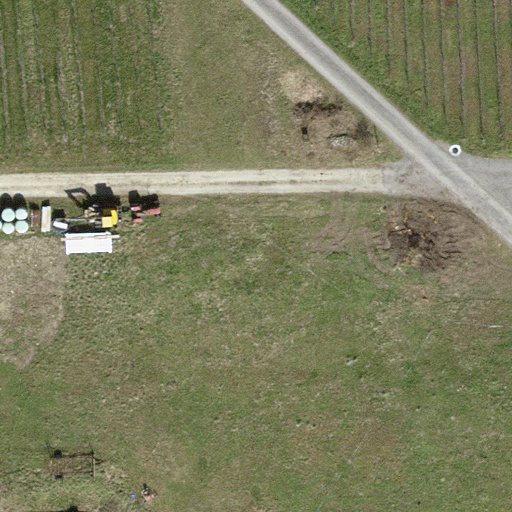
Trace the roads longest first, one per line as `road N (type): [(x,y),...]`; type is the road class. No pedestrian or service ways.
road 1 (track): [(511,173),(0,188)]
road 2 (track): [(511,224),(263,0)]
